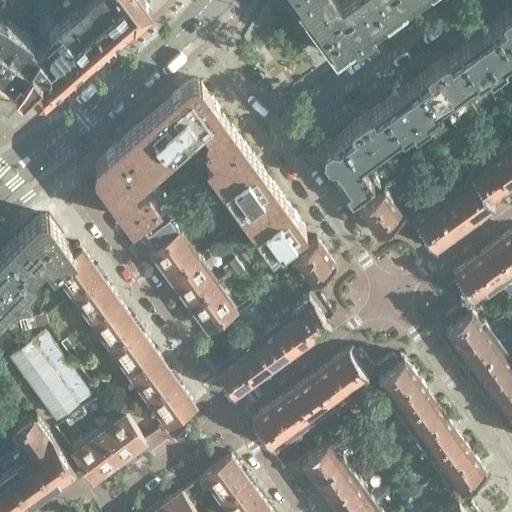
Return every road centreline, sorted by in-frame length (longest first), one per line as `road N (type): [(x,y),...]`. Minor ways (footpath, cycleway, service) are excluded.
road 1 (residential): [(40,150),(226,412)]
road 2 (residential): [(460,0),(274,132)]
road 3 (residential): [(511,469),(392,296)]
road 4 (residential): [(392,296),(226,412)]
road 5 (residential): [(392,296),(274,132)]
road 6 (tertiary): [(191,21),(40,150)]
road 7 (residential): [(89,511),(226,412)]
road 8 (residential): [(511,211),(392,296)]
road 9 (residential): [(274,132),(191,21)]
road 10 (residential): [(226,412),(301,511)]
